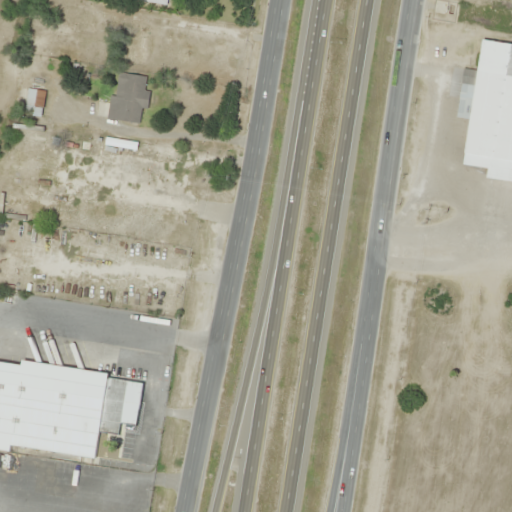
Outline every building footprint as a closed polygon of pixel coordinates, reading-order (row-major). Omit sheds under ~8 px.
[(81,30),(85,14),(64,9),(60,25),(81,30)] [(153,37),(137,34),(134,52),(150,55),(153,37)] [(511,44),(481,41),(477,71),(463,69),(457,117),(469,118),(463,165),(488,168),(487,177),(511,179),(511,44)] [(109,119),(140,124),(142,108),(147,109),(150,91),(144,90),(146,77),(116,72),(109,119)] [(22,115),(42,117),(45,91),(17,87),(14,107),(23,108),(22,115)] [(142,382),(0,363),(0,448),(23,452),(20,476),(29,477),(32,451),(98,460),(100,447),(109,449),(111,434),(119,435),(120,423),(136,425),(142,382)]
